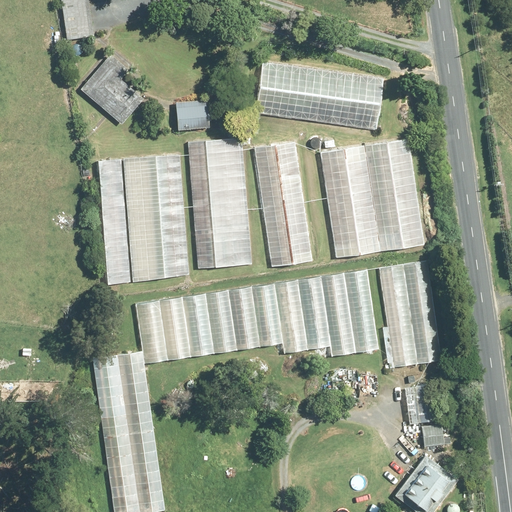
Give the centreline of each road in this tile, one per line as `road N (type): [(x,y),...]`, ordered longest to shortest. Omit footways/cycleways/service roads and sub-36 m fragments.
road 1 (unclassified): [(437,0),(511,511)]
road 2 (track): [(445,50),(263,0)]
